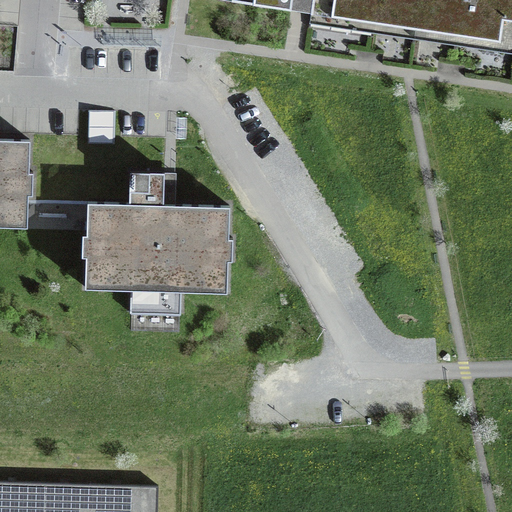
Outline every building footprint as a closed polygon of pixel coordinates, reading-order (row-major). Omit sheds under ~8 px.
[(236,0),(291,8),(292,0),(236,0)] [(511,0),(312,0),(311,11),(310,21),(511,50),(511,0)] [(103,35),(103,45),(161,47),(161,36),(103,35)] [(0,138),(0,224),(27,225),(28,194),(32,194),(33,171),(29,171),(30,139),(0,138)] [(164,203),(164,171),(130,170),(129,202),(88,201),(87,233),(83,233),(82,255),(86,255),(85,287),(131,288),(130,312),(180,313),(181,290),(227,291),(228,259),(232,260),(233,237),(228,237),(229,205),(164,203)] [(0,489),(0,511),(142,511),(143,493),(0,489)]
